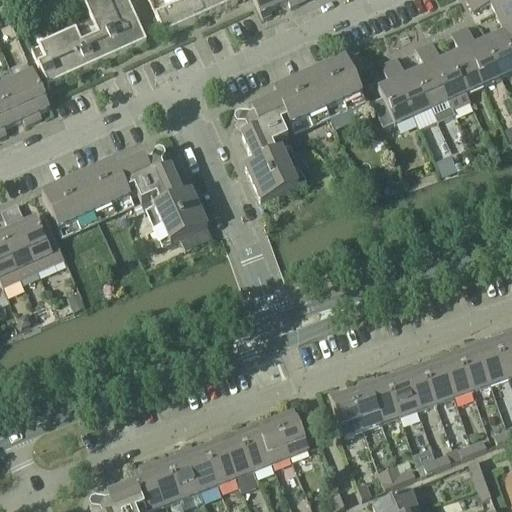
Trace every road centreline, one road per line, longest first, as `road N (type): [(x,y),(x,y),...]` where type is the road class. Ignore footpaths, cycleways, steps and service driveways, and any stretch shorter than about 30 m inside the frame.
road 1 (residential): [(32,492),(300,383),(511,312)]
road 2 (tertiary): [(7,435),(280,331)]
road 3 (residential): [(280,331),(182,92)]
road 4 (tertiary): [(280,331),(511,251)]
road 5 (residential): [(182,92),(383,0)]
road 6 (residential): [(0,169),(182,92)]
